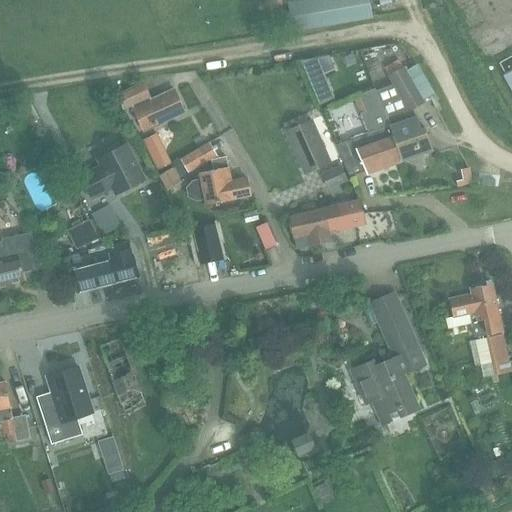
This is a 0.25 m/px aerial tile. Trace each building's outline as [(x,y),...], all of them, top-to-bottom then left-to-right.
[(369,0),(316,0),(288,5),(292,30),(372,16),(369,0)] [(317,59),(300,63),(308,81),(323,74),(317,59)] [(403,64),(386,73),(392,85),(404,109),(412,105),(421,100),(403,64)] [(511,70),(502,76),(511,93),(511,70)] [(144,85),(118,98),(122,109),(132,105),(134,109),(143,130),(183,112),(173,91),(152,101),(149,96),(144,85)] [(392,85),(373,92),(399,160),(399,162),(432,151),(424,129),(420,130),(412,105),(404,109),(392,85)] [(349,179),(365,173),(399,162),(399,160),(384,122),(373,90),(353,97),(366,133),(350,139),(350,141),(335,146),(349,179)] [(304,174),(322,166),(330,163),(311,121),(285,132),(304,174)] [(147,180),(127,142),(120,146),(118,142),(100,151),(102,156),(94,160),(97,165),(77,175),(90,200),(111,189),(115,197),(147,180)] [(209,142),(179,159),(188,174),(217,157),(209,142)] [(163,150),(149,156),(155,169),(169,163),(163,150)] [(196,201),(204,200),(205,206),(250,196),(246,178),(230,181),(225,158),(211,161),(213,171),(198,174),(200,179),(191,181),(186,188),(187,198),(196,201)] [(322,175),(328,188),(344,180),(339,167),(322,175)] [(358,202),(329,209),(334,230),(363,223),(358,202)] [(329,209),(309,213),(290,218),(294,238),(307,235),(310,247),(330,242),(327,231),(334,230),(329,209)] [(98,240),(88,221),(67,232),(76,250),(98,240)] [(266,225),(257,229),(266,250),(275,246),(266,225)] [(39,268),(34,249),(31,233),(4,240),(6,250),(0,251),(0,286),(23,281),(21,273),(39,268)] [(202,244),(161,253),(164,265),(205,256),(202,244)] [(137,278),(132,258),(131,255),(131,256),(129,250),(110,255),(111,261),(71,272),(77,293),(137,278)] [(491,334),(491,333),(502,331),(491,285),(470,290),(471,295),(449,300),(453,318),(474,313),(476,320),(470,321),(473,338),(491,334)] [(362,388),(380,428),(418,411),(403,376),(424,366),(393,295),(371,305),(394,358),(374,367),(371,362),(354,369),(362,388)] [(486,338),(492,364),(507,360),(502,335),(486,338)] [(99,347),(106,365),(124,412),(143,400),(119,339),(99,347)] [(55,406),(40,411),(51,445),(82,434),(77,417),(93,413),(78,367),(46,377),(55,406)] [(0,420),(3,435),(7,434),(8,443),(30,438),(25,415),(11,418),(9,407),(4,383),(0,383),(0,420)] [(118,454),(112,436),(97,441),(103,458),(118,454)] [(118,454),(103,458),(108,475),(123,470),(118,454)] [(49,479),(41,482),(45,493),(53,491),(49,479)]
